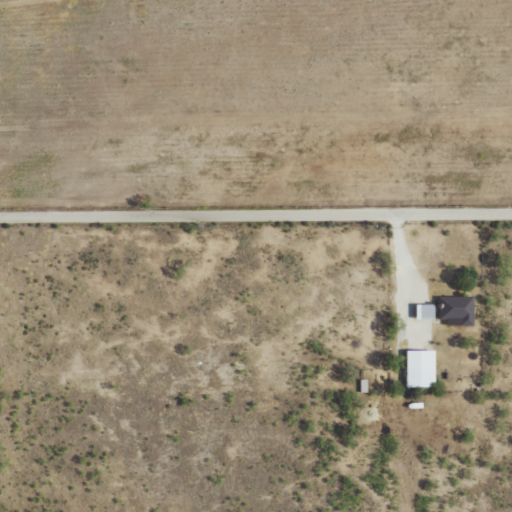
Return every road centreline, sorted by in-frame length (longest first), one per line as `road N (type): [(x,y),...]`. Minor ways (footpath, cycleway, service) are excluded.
road 1 (residential): [(511,174),(0,174)]
road 2 (residential): [(6,174),(1,511)]
